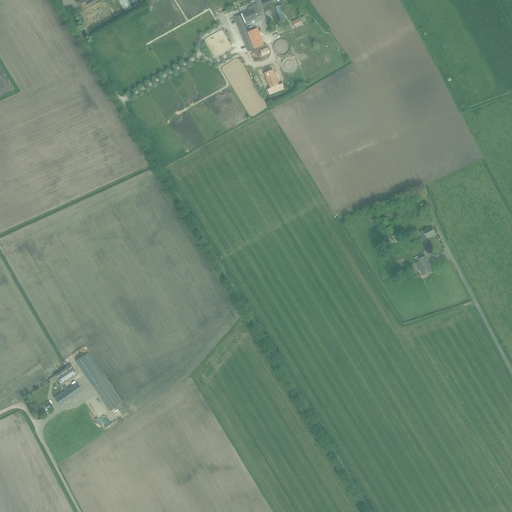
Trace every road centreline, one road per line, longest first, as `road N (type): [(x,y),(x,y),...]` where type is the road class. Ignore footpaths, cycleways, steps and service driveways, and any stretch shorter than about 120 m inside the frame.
road 1 (unclassified): [(372,511),(58,0)]
road 2 (unknown): [(0,411),(26,408),(80,511)]
road 3 (unknown): [(121,102),(198,54),(200,38),(222,27)]
road 4 (unclassified): [(511,368),(456,260)]
